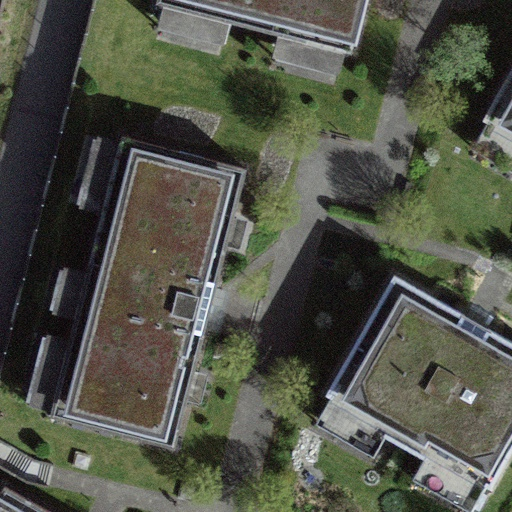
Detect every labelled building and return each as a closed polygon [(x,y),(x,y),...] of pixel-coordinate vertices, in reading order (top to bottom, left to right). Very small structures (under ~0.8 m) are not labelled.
[(371,0),(164,0),(161,15),(354,63),(371,0)] [(511,88),(482,141),(489,145),(477,165),(511,184),(511,88)] [(176,463),(244,190),(138,164),(71,437),(176,463)] [(475,511),(511,447),(511,351),(395,286),(325,411),(331,414),(319,435),(373,464),(385,442),(424,464),(409,491),(445,511),(475,511)] [(31,511),(8,499),(0,511),(31,511)]
